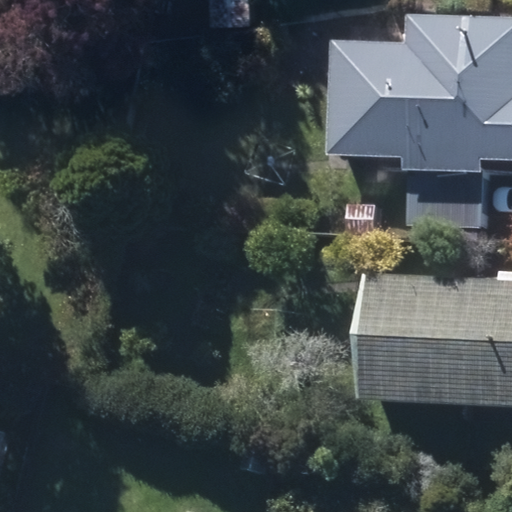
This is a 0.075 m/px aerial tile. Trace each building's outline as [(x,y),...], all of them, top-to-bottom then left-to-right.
[(212,0),(213,32),(254,31),(254,0),(212,0)] [(407,173),(405,238),(483,241),(487,176),(496,178),(511,177),(511,36),(410,33),(409,58),(336,55),(331,170),(407,173)] [(360,418),(511,426),(511,301),(367,294),(360,418)] [(242,481),(272,487),(281,443),(252,437),(242,481)] [(0,483),(10,442),(0,439),(0,483)]
